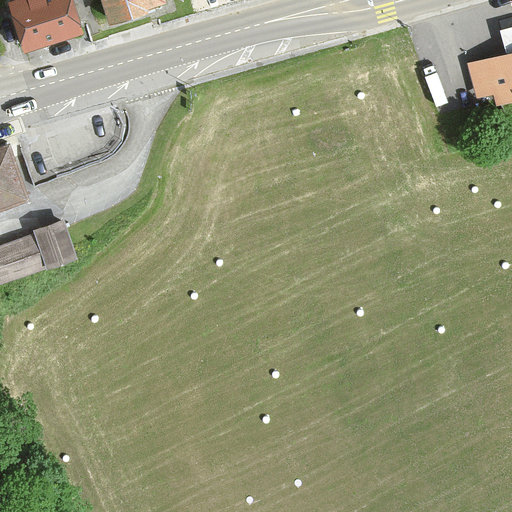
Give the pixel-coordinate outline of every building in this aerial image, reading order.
[(7,0),(26,53),(83,34),(71,0),(7,0)] [(99,0),(106,23),(154,9),(152,4),(165,0),(164,0),(99,0)] [(506,45),(477,54),(495,112),(511,106),(511,29),(502,32),(506,45)] [(12,136),(0,140),(0,215),(35,204),(12,136)] [(36,233),(0,244),(0,280),(49,266),(52,276),(78,268),(63,218),(34,226),(36,233)]
